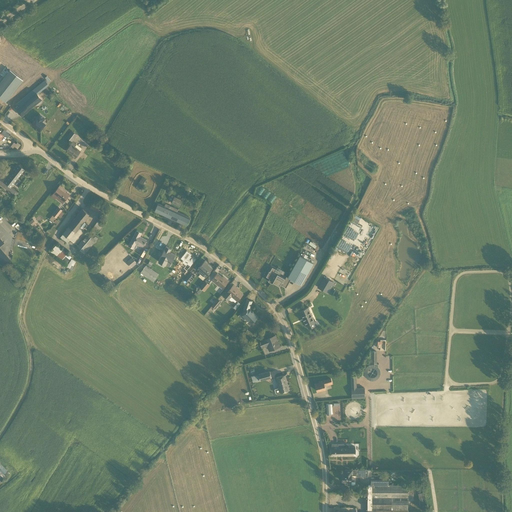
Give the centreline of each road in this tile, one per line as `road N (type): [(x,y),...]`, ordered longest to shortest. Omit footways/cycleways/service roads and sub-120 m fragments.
road 1 (unclassified): [(324,511),(315,429),(292,344),(270,302),(206,249),(32,146)]
road 2 (track): [(88,186),(45,248),(20,308),(30,375),(0,434)]
